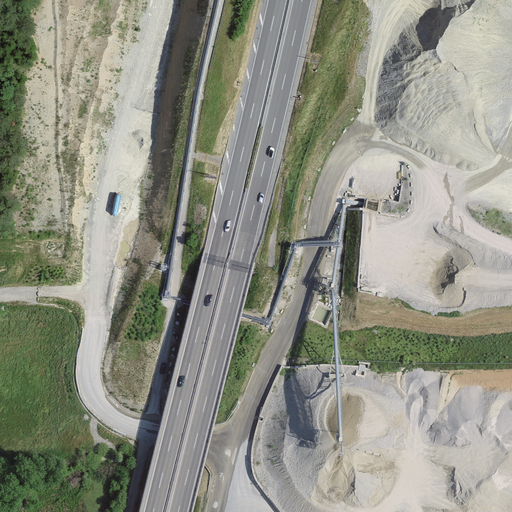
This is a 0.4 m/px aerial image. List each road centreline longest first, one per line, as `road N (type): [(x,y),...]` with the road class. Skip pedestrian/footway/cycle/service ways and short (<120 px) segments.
road 1 (motorway): [(277,0),(152,511)]
road 2 (motorway): [(177,511),(301,0)]
road 3 (track): [(178,235),(169,325),(130,511)]
